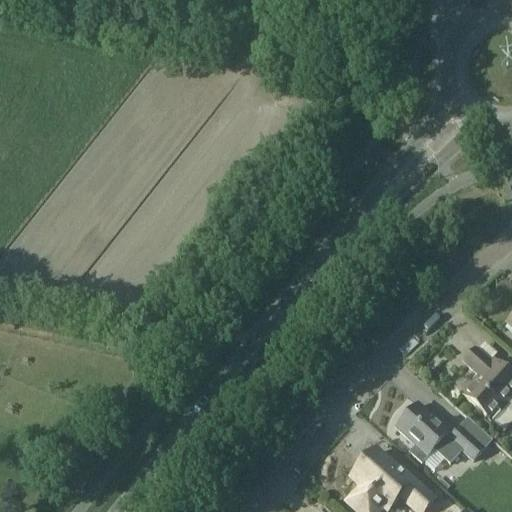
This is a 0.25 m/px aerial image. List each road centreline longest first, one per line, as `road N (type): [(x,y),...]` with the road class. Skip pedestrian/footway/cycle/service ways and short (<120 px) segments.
road 1 (primary): [(113,511),(362,225)]
road 2 (residential): [(257,511),(356,387),(511,236)]
road 3 (primary): [(450,101),(412,143),(362,225)]
road 4 (primary): [(362,225),(478,126)]
road 5 (unclassified): [(376,0),(322,40),(252,27)]
